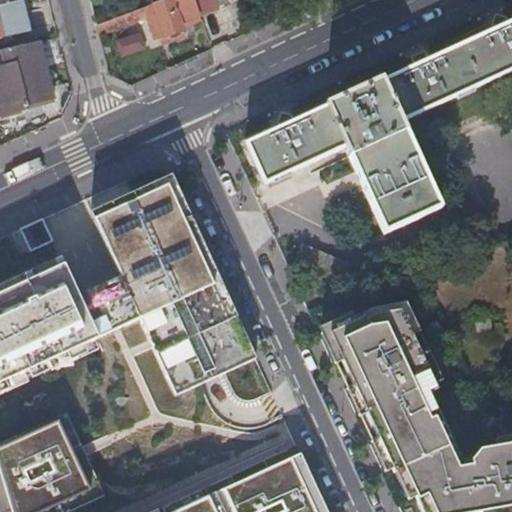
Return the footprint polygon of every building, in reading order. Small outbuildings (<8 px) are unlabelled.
[(0,0),(0,34),(29,28),(22,0),(0,0)] [(200,21),(197,14),(226,4),(224,0),(161,0),(96,24),(99,35),(146,18),(154,40),(159,39),(160,44),(166,42),(184,35),(182,28),(200,21)] [(439,208),(432,191),(418,160),(400,121),(511,70),(511,20),(507,23),(504,15),(489,22),(492,29),(428,59),(424,52),(410,58),(413,65),(380,81),(379,79),(324,104),(325,106),(293,120),(290,113),(275,119),(279,127),(245,142),(263,183),(344,147),(383,233),(436,210),(439,208)] [(140,34),(116,42),(121,56),(144,48),(140,34)] [(51,97),(37,39),(0,48),(0,114),(26,108),(25,104),(51,97)] [(61,259),(0,286),(0,376),(137,314),(169,384),(243,350),(165,181),(92,215),(117,271),(74,291),(61,259)] [(39,213),(17,223),(27,245),(49,235),(39,213)] [(323,324),(326,329),(319,332),(333,363),(340,360),(346,372),(351,384),(345,387),(358,415),(364,412),(376,436),(369,440),(384,471),(390,467),(392,471),(394,471),(407,498),(414,495),(421,511),(511,511),(511,434),(494,438),(495,445),(478,449),(469,459),(460,461),(427,392),(435,388),(433,382),(440,379),(426,349),(419,352),(410,334),(417,330),(404,302),(397,305),(396,303),(370,308),(351,316),(349,312),(323,324)] [(54,417),(0,441),(0,471),(12,511),(40,511),(56,505),(59,511),(90,496),(87,490),(54,417)] [(298,475),(291,458),(174,511),(315,511),(306,493),(315,489),(308,471),(298,475)]
